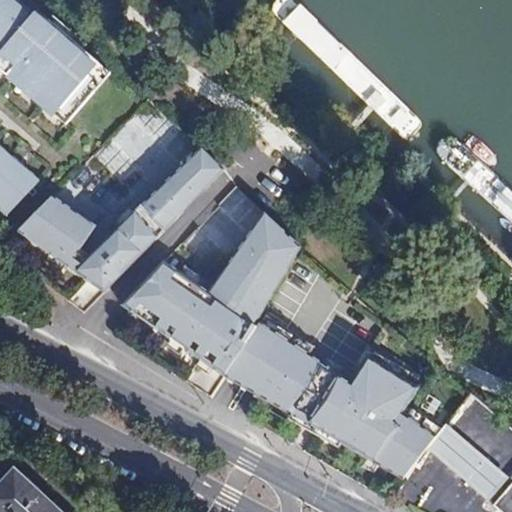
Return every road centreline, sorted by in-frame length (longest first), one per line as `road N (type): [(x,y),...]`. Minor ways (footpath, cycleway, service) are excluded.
road 1 (primary): [(286,481),(0,327)]
road 2 (primary): [(0,389),(233,511)]
